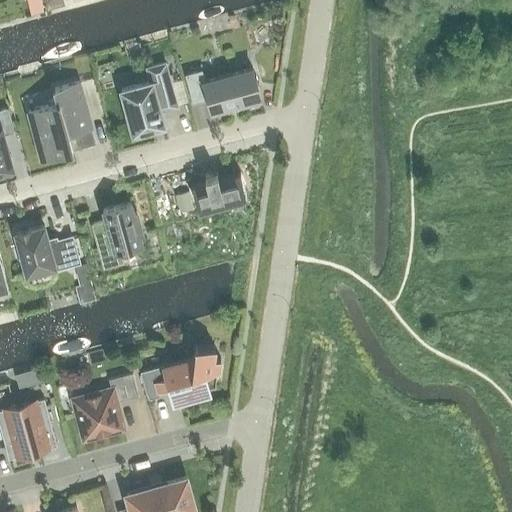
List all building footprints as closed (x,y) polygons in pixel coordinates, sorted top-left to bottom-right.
[(150,81),(121,89),(134,136),(149,131),(148,128),(164,124),(160,111),(176,106),(177,110),(178,109),(165,62),(147,67),(150,81)] [(185,74),(192,103),(209,99),(212,111),(260,98),(252,67),(205,80),(202,69),(185,74)] [(28,110),(41,157),(63,151),(64,154),(73,151),(68,132),(91,126),(79,81),(54,88),(58,102),(28,110)] [(0,168),(10,166),(2,135),(14,132),(7,107),(0,109),(0,168)] [(198,207),(218,201),(246,194),(240,171),(218,177),(217,173),(205,176),(206,180),(191,184),(198,207)] [(188,191),(175,195),(180,212),(193,208),(188,191)] [(106,219),(91,223),(103,268),(124,262),(121,249),(142,244),(139,233),(142,233),(136,211),(133,211),(130,201),(103,209),(106,219)] [(18,232),(16,232),(27,273),(54,266),(54,268),(79,261),(72,236),(56,240),(55,238),(48,240),(43,225),(30,228),(30,227),(17,230),(18,232)] [(0,294),(9,293),(0,261),(0,294)] [(85,263),(75,266),(77,274),(87,271),(85,263)] [(95,298),(87,271),(77,274),(80,285),(75,286),(80,302),(95,298)] [(193,356),(140,370),(146,394),(168,388),(170,397),(178,395),(182,410),(183,410),(179,395),(215,385),(216,370),(219,369),(220,357),(213,357),(215,347),(195,344),(193,356)] [(136,360),(127,362),(129,371),(138,368),(136,360)] [(40,369),(30,371),(34,385),(43,382),(40,369)] [(139,395),(132,372),(109,379),(111,388),(74,399),(84,437),(123,427),(116,402),(139,395)] [(0,409),(0,427),(8,458),(57,445),(44,398),(0,409)] [(131,509),(118,511),(185,511),(195,509),(186,477),(127,493),(131,509)]
